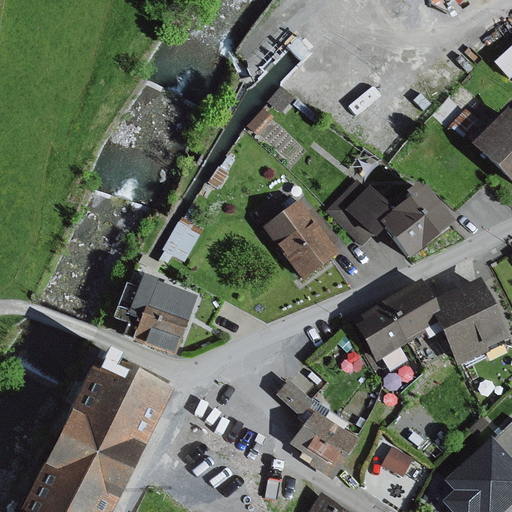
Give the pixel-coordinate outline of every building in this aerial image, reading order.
[(356,16),(375,0),(350,0),(346,4),(356,16)] [(511,47),(496,63),(511,80),(511,79),(511,47)] [(280,87),(266,103),(279,114),(293,98),(280,87)] [(264,109),(246,127),(256,137),(274,118),(264,109)] [(511,116),(506,111),(468,147),(511,186),(511,116)] [(345,212),(367,190),(357,179),(326,212),(362,247),(371,237),(345,212)] [(392,211),(369,187),(367,190),(345,212),(371,237),(374,239),(382,230),(408,262),(454,224),(424,187),(419,190),(416,185),(404,195),(407,200),(392,211)] [(276,247),(312,221),(306,213),(298,201),(284,212),(274,199),(253,216),(276,247)] [(312,208),(306,213),(312,221),(331,246),(337,242),(312,208)] [(182,218),(162,252),(183,264),(203,230),(182,218)] [(312,221),(276,247),(300,280),(336,254),(331,246),(312,221)] [(157,281),(142,276),(136,290),(124,286),(118,301),(185,325),(190,309),(152,296),(156,285),(157,281)] [(478,279),(432,302),(447,332),(462,364),(487,352),(486,349),(507,339),(478,279)] [(194,298),(156,285),(152,296),(190,309),(194,298)] [(424,285),(386,304),(408,346),(425,337),(428,341),(447,332),(432,302),(424,285)] [(185,325),(118,301),(112,320),(126,325),(121,338),(173,357),(185,325)] [(408,346),(386,304),(361,318),(365,324),(357,328),(375,361),(380,358),(391,378),(411,367),(401,350),(408,346)] [(116,361),(99,353),(21,511),(111,511),(167,396),(112,369),(116,361)] [(274,396),(297,418),(312,404),(289,381),(274,396)] [(312,404),(297,418),(304,426),(312,414),(341,433),(347,423),(314,402),(312,404)] [(304,426),(291,447),(313,461),(309,468),(332,483),(357,444),(341,433),(312,414),(304,426)] [(511,423),(492,442),(511,463),(511,423)] [(453,494),(441,505),(448,511),(504,511),(511,505),(511,463),(492,442),(489,439),(442,483),(453,494)] [(412,459),(391,449),(382,467),(403,477),(412,459)] [(340,511),(321,498),(311,511),(340,511)]
